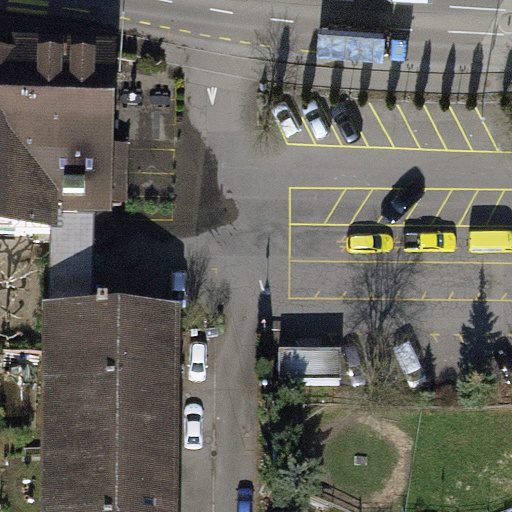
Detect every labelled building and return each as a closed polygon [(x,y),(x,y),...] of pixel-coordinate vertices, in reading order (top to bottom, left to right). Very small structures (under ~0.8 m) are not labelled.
[(96,226),(114,226),(120,56),(14,52),(14,68),(0,67),(0,241),(51,243),(59,243),(60,224),(96,226)] [(186,193),(189,81),(128,80),(126,192),(186,193)] [(95,318),(96,226),(60,224),(59,243),(51,243),(49,317),(95,318)] [(41,511),(180,511),(183,319),(95,318),(49,317),(44,317),(41,511)] [(311,359),(281,358),(281,388),(343,389),(343,359),(311,359)]
